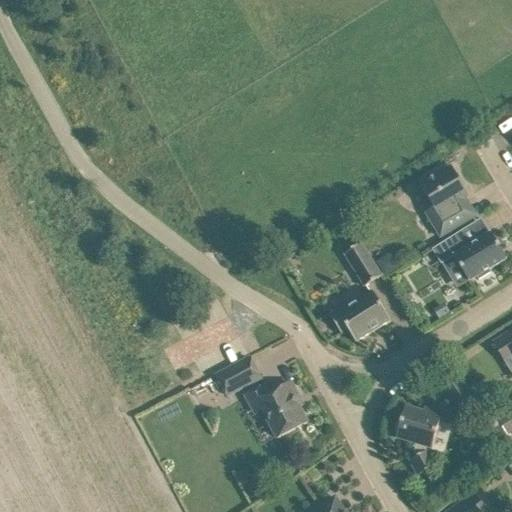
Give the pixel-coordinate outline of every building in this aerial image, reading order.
[(471,220),(460,203),(470,197),(451,167),(421,185),(435,208),(426,213),(441,238),(471,220)] [(454,257),(469,282),(477,278),(480,283),(493,275),(490,270),(507,260),(491,233),(472,245),(463,231),(433,250),(442,265),(454,257)] [(362,245),(344,256),(364,288),(382,277),(362,245)] [(383,273),(397,265),(390,254),(377,261),(383,273)] [(391,321),(372,290),(333,314),(344,332),(348,330),(356,343),(391,321)] [(511,331),(494,343),(505,360),(503,361),(511,375),(511,331)] [(261,378),(250,358),(217,376),(227,396),(261,378)] [(476,400),(471,393),(459,377),(442,390),(459,412),(476,400)] [(246,396),(256,414),(263,410),(278,439),(307,423),(296,402),(299,400),(291,384),(270,395),(265,386),(246,396)] [(432,449),(443,414),(424,409),(423,412),(406,407),(402,422),(398,424),(395,431),(397,435),(396,438),(415,444),(415,446),(415,447),(415,451),(415,453),(415,455),(416,456),(417,458),(410,461),(418,476),(436,467),(428,452),(427,452),(426,450),(427,448),(432,449)] [(448,511),(479,511),(480,511),(485,508),(475,493),(448,511)] [(344,511),(335,498),(314,511),(344,511)]
